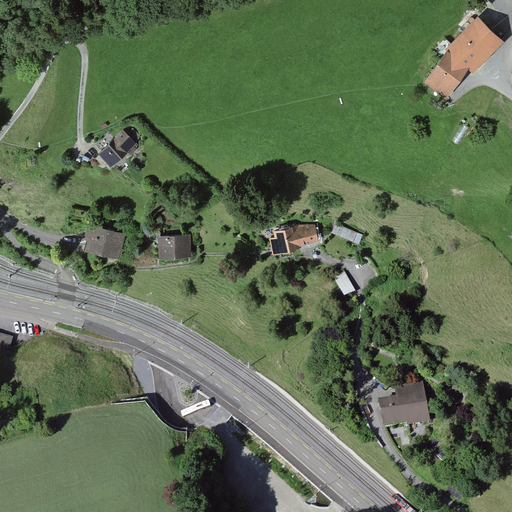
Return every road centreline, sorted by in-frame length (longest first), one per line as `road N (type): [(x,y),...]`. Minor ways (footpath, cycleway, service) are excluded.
road 1 (tertiary): [(0,299),(127,334),(191,366),(369,511)]
road 2 (residential): [(459,511),(408,473),(383,438),(354,359),(357,279),(350,267),(308,251)]
